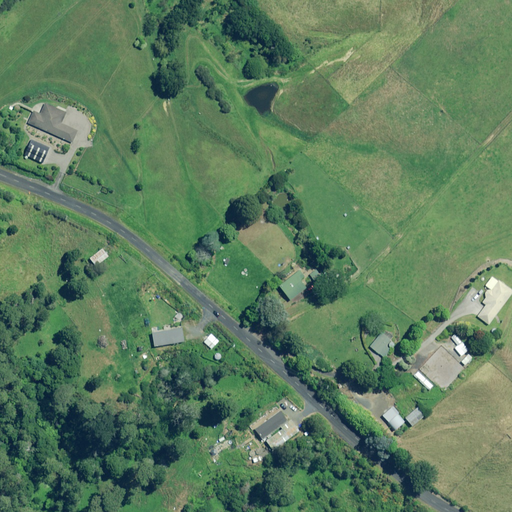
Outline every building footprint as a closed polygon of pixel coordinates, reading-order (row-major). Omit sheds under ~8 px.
[(65,113),(44,103),(39,114),(33,111),(27,123),(71,143),(76,130),(60,123),(65,113)] [(46,148),(30,140),(24,155),(40,162),(46,148)] [(108,256),(101,248),(89,259),(95,266),(108,256)] [(304,277),(298,270),(278,286),(289,300),(305,288),(299,280),(304,277)] [(511,291),(491,276),(484,286),(488,288),(483,295),(485,296),(481,302),(485,305),(476,316),(487,325),(511,291)] [(182,342),(180,328),(150,333),(153,347),(182,342)] [(390,340),(380,332),(369,347),(383,358),(390,350),(385,346),(390,340)] [(468,349),(454,334),(450,338),(457,345),(453,348),(461,356),(468,349)] [(472,358),(468,354),(459,363),(463,366),(472,358)] [(432,386),(417,371),(412,375),(428,390),(432,386)] [(425,415),(418,406),(404,418),(411,426),(425,415)] [(404,421),(391,407),(381,415),(394,430),(404,421)] [(272,450),(298,431),(290,419),(286,422),(279,412),(254,430),(261,440),(264,438),(272,450)] [(220,458),(214,447),(207,451),(213,462),(220,458)]
